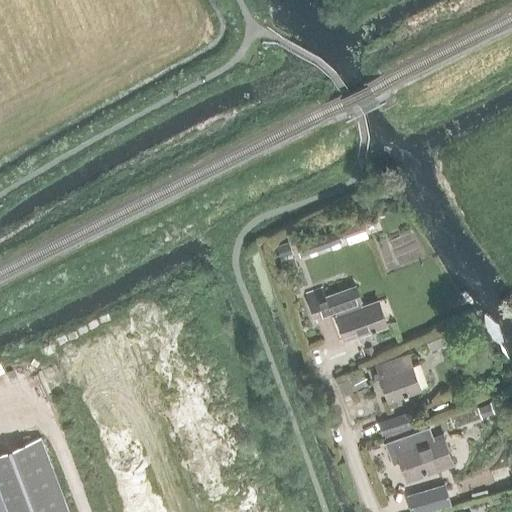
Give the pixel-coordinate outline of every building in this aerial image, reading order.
[(344,227),(338,229),(340,236),(358,229),(359,232),(366,229),(362,218),(344,225),(344,227)] [(296,244),(300,255),(301,257),(360,235),(359,232),(358,229),(340,236),(338,229),(296,244)] [(313,316),(333,309),(344,339),(371,329),(372,330),(375,329),(375,328),(386,324),(377,301),(361,307),(359,299),(360,299),(355,286),(324,297),(321,289),(306,294),(313,316)] [(380,377),(388,400),(418,389),(426,386),(418,363),(410,366),(406,355),(377,366),(381,376),(380,377)] [(406,430),(419,426),(415,412),(401,416),(406,430)] [(400,414),(376,420),(380,437),(405,430),(400,414)] [(400,460),(406,477),(422,471),(422,472),(426,471),(426,470),(452,460),(444,437),(432,441),(427,428),(429,427),(429,426),(385,442),(392,463),(400,460)] [(0,452),(0,511),(67,511),(39,437),(0,452)] [(426,491),(428,499),(409,504),(411,511),(432,511),(452,506),(445,485),(426,491)]
